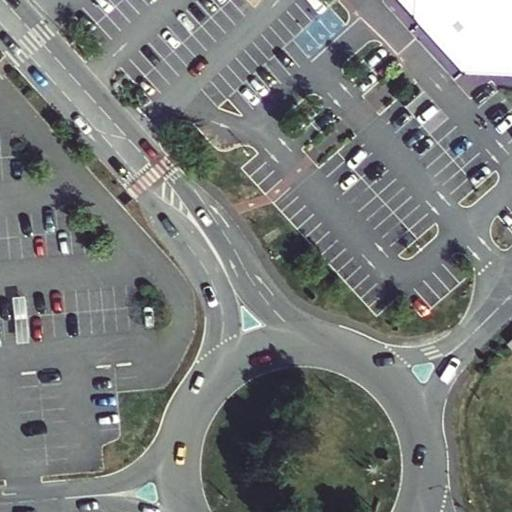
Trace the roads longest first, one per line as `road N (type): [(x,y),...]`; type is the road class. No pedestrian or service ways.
road 1 (tertiary): [(329,344),(258,296),(184,187),(15,0)]
road 2 (tertiary): [(0,34),(203,261),(216,335),(199,395)]
road 3 (tertiary): [(427,466),(420,424),(400,388),(368,360),(329,344)]
road 4 (tertiary): [(329,344),(287,342),(247,354),(199,395)]
road 5 (tertiary): [(199,395),(178,452),(186,511)]
